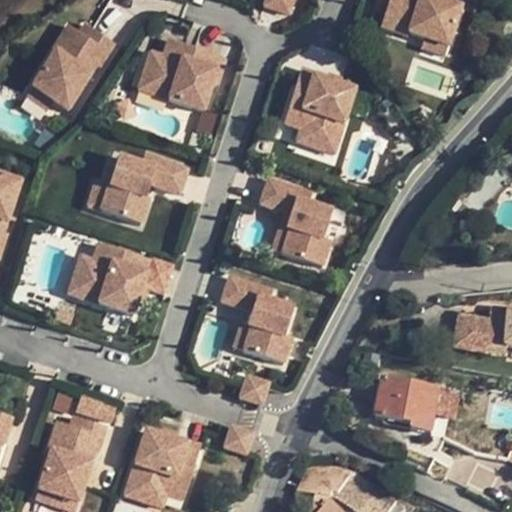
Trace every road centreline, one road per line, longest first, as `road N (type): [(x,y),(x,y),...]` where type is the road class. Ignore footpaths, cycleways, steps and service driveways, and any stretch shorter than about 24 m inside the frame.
road 1 (residential): [(154,388),(262,41),(230,18),(188,6)]
road 2 (residential): [(511,83),(428,180),(367,283)]
road 3 (residential): [(476,511),(295,430)]
road 4 (residential): [(367,283),(295,430)]
road 5 (residential): [(154,388),(0,337)]
road 6 (residential): [(295,430),(154,388)]
road 7 (residential): [(367,283),(403,287),(511,274)]
